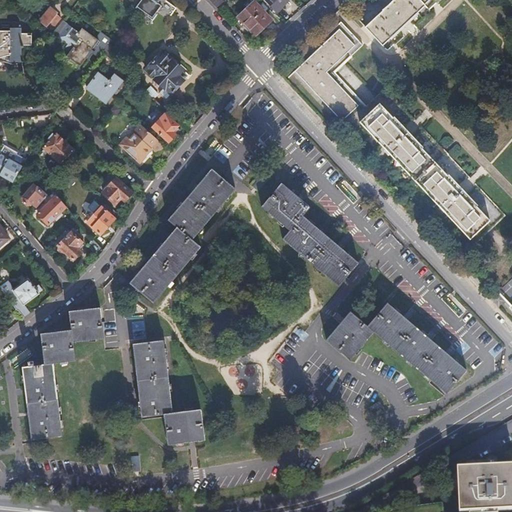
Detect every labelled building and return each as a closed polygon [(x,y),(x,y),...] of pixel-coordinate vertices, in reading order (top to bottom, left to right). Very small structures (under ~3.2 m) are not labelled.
[(155,15),(159,8),(170,17),(176,9),(165,1),(164,1),(164,0),(141,0),(139,3),(136,7),(148,15),(147,17),(152,20),(156,15),(155,15)] [(249,9),(240,18),(255,34),(270,20),(252,0),(246,6),(249,9)] [(285,0),(263,0),(275,12),(287,1),(285,0)] [(393,0),(364,28),(381,45),(424,5),(423,4),(427,0),(393,0)] [(46,24),(48,22),(56,13),(56,12),(49,6),(39,18),(46,24)] [(56,13),(48,22),(53,26),(60,17),(56,13)] [(340,22),(335,26),(342,33),(346,29),(340,22)] [(60,23),(51,33),(47,39),(52,44),(54,41),(61,47),(58,50),(66,56),(63,60),(75,70),(74,72),(76,74),(89,57),(96,62),(103,51),(110,43),(113,38),(101,30),(93,40),(80,31),(76,35),(60,23)] [(341,121),(361,102),(332,71),(349,55),(350,56),(362,46),(346,29),(342,33),(335,26),(323,39),(326,42),(294,71),(341,121)] [(0,30),(0,60),(2,61),(14,64),(18,63),(21,61),(23,58),(27,48),(28,45),(32,45),(32,33),(22,33),(22,28),(11,28),(11,31),(0,30)] [(122,42),(116,48),(121,53),(124,56),(130,50),(122,42)] [(116,48),(110,43),(103,51),(112,60),(115,61),(121,53),(116,48)] [(169,49),(165,53),(170,58),(174,54),(169,49)] [(112,60),(103,51),(96,62),(95,62),(103,69),(112,60)] [(170,58),(165,53),(163,51),(146,68),(157,78),(156,79),(164,87),(171,94),(185,80),(179,74),(183,70),(170,58)] [(92,67),(80,82),(85,86),(97,71),(92,67)] [(97,71),(85,86),(105,102),(122,80),(114,73),(108,79),(97,71)] [(166,99),(171,94),(164,87),(159,93),(166,99)] [(373,98),(353,116),(469,238),(488,220),(373,98)] [(165,114),(153,127),(169,142),(175,135),(172,131),(177,125),(165,114)] [(183,117),(177,122),(188,133),(193,126),(183,117)] [(171,154),(140,125),(133,133),(132,132),(120,145),(119,145),(128,154),(137,163),(138,162),(150,149),(149,148),(151,146),(153,148),(152,149),(164,162),(171,154)] [(56,133),(44,148),(59,164),(72,149),(56,133)] [(0,174),(13,183),(22,168),(0,154),(0,174)] [(149,261),(135,277),(155,295),(202,242),(195,235),(238,186),(217,167),(195,192),(174,216),(181,223),(169,237),(149,261)] [(115,179),(102,191),(113,203),(118,198),(122,201),(130,193),(115,179)] [(36,207),(45,196),(31,185),(20,197),(19,201),(24,205),(28,204),(30,202),(36,207)] [(286,185),(267,208),(293,231),(287,238),(341,286),(360,264),(306,217),(312,209),(286,185)] [(65,205),(55,194),(37,214),(47,224),(65,205)] [(103,207),(89,222),(102,233),(116,219),(103,207)] [(59,245),(59,250),(62,254),(67,255),(73,260),(80,254),(77,250),(82,245),(71,234),(59,245)] [(103,250),(94,240),(87,246),(96,257),(103,250)] [(20,312),(25,319),(31,314),(25,306),(38,296),(37,295),(40,292),(36,287),(33,289),(25,280),(11,292),(11,293),(20,304),(14,309),(16,313),(20,312)] [(11,293),(6,297),(14,309),(20,304),(11,293)] [(24,364),(19,365),(25,438),(56,435),(50,362),(70,360),(69,342),(97,340),(95,311),(87,312),(66,314),(67,332),(58,333),(40,334),(42,362),(29,364),(29,359),(24,359),(24,364)] [(379,337),(446,395),(466,372),(392,311),(373,332),(356,318),(333,344),(355,363),(379,337)] [(160,340),(130,342),(136,414),(158,413),(160,441),(197,438),(194,410),(167,412),(160,340)] [(384,406),(373,411),(378,421),(389,415),(384,406)] [(130,471),(139,470),(138,455),(130,455),(130,471)] [(511,511),(511,468),(462,470),(458,471),(459,511),(511,511)]
